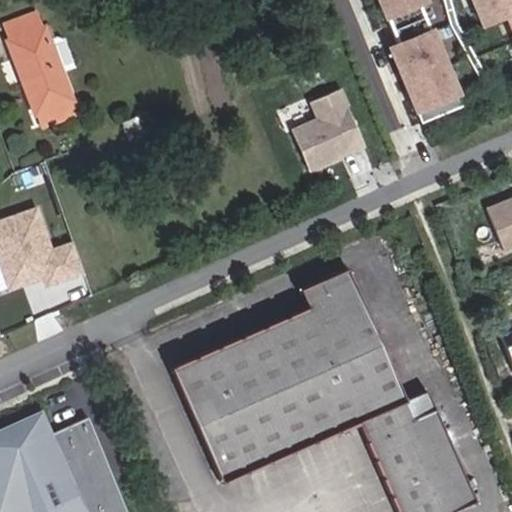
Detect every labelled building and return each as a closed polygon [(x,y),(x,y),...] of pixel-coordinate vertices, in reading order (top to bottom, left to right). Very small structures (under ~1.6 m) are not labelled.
[(429,0),(377,0),(384,18),(429,0)] [(511,0),(471,0),(481,26),(507,16),(511,28),(511,0)] [(465,104),(435,25),(388,43),(418,122),(465,104)] [(69,102),(72,100),(61,70),(75,65),(65,39),(57,37),(49,39),(44,26),(3,40),(31,116),(34,115),(40,128),(74,117),(69,102)] [(315,115),(290,126),(310,171),(368,146),(341,85),(308,99),(315,115)] [(511,240),(511,197),(487,208),(502,244),(511,240)] [(19,239),(43,230),(35,210),(12,218),(19,239)] [(445,490),(413,418),(392,373),(345,267),(297,289),(306,306),(169,368),(221,484),(359,422),(398,511),(450,511),(475,502),(467,481),(445,490)] [(511,327),(500,332),(511,361),(511,327)] [(445,490),(467,481),(434,409),(413,418),(445,490)] [(15,511),(128,511),(94,418),(57,431),(50,412),(0,430),(0,486),(15,497),(15,511)]
